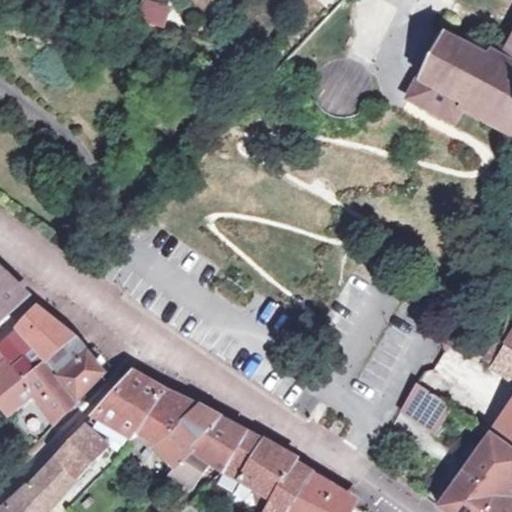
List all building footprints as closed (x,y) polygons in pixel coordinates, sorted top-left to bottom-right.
[(168,31),(170,5),(141,2),(139,28),(168,31)] [(487,59),(445,34),(435,52),(432,50),(426,60),(429,62),(409,97),(454,122),(463,107),(511,134),(511,65),(502,59),(490,53),(487,59)] [(511,42),(502,59),(511,65),(511,42)] [(0,326),(29,299),(0,269),(0,326)] [(491,317),(472,304),(465,315),(484,327),(491,317)] [(78,341),(41,311),(22,329),(24,331),(31,340),(50,365),(78,341)] [(24,331),(0,350),(8,360),(31,340),(24,331)] [(50,365),(31,340),(8,360),(28,383),(50,365)] [(106,377),(78,341),(50,365),(81,402),(106,377)] [(511,350),(497,341),(487,357),(496,364),(493,369),(511,381),(511,403),(493,431),(511,443),(511,350)] [(0,350),(0,366),(8,360),(0,350)] [(8,360),(0,366),(0,400),(12,415),(33,396),(25,385),(28,383),(8,360)] [(81,402),(50,365),(28,383),(25,385),(33,396),(56,427),(81,402)] [(439,396),(447,385),(430,372),(421,382),(439,396)] [(143,430),(169,393),(136,376),(95,419),(135,440),(143,430)] [(371,389),(360,382),(354,392),(365,399),(371,389)] [(443,400),(417,383),(402,410),(435,431),(451,406),(443,400)] [(454,383),(443,400),(451,406),(463,414),(474,396),(454,383)] [(196,450),(225,421),(200,407),(169,393),(143,430),(177,471),(197,452),(196,450)] [(226,471),(250,434),(225,421),(196,450),(197,452),(177,471),(173,475),(195,489),(212,463),(226,471)] [(109,449),(87,428),(30,490),(51,510),(109,449)] [(292,511),(315,476),(298,466),(302,463),(250,434),(226,471),(275,501),(268,511),(292,511)] [(511,496),(511,452),(492,436),(441,507),(448,511),(484,511),(503,487),(511,496)] [(334,487),(315,476),(292,511),(351,511),(355,504),(334,492),(334,487)] [(511,511),(511,496),(503,487),(484,511),(511,511)] [(48,511),(51,510),(30,490),(5,511),(48,511)]
